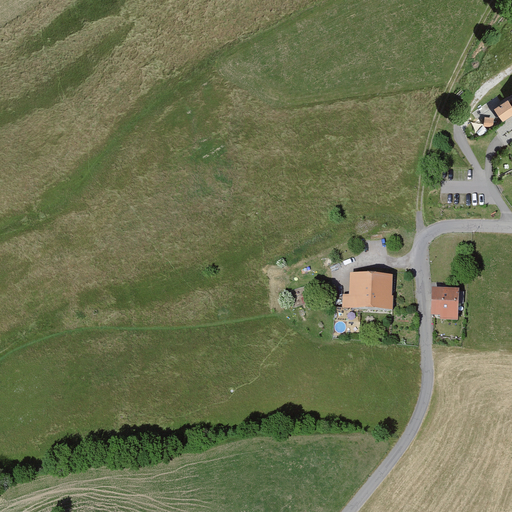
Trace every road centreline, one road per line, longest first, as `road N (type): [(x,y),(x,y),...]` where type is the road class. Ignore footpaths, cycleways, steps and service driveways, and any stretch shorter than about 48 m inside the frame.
road 1 (unclassified): [(511,226),(443,226),(422,239),(426,391),(399,444),(348,511)]
road 2 (track): [(422,239),(417,217),(432,124),(491,0)]
